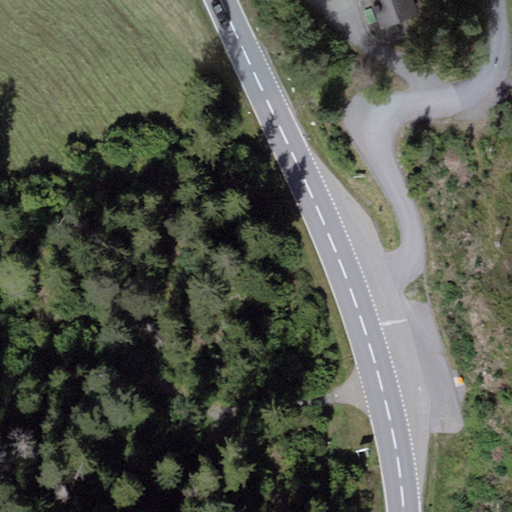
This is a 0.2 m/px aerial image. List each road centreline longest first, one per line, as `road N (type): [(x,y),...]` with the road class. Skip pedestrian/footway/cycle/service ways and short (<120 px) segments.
road 1 (primary): [(226,0),(348,284),(382,392),(405,511)]
road 2 (track): [(0,306),(111,344),(213,412),(382,392)]
